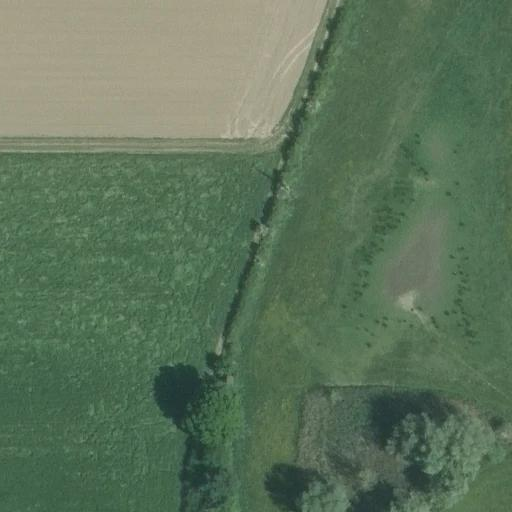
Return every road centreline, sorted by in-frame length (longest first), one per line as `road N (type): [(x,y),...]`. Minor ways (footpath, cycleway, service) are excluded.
road 1 (track): [(0,145),(294,146)]
road 2 (track): [(346,0),(294,146)]
